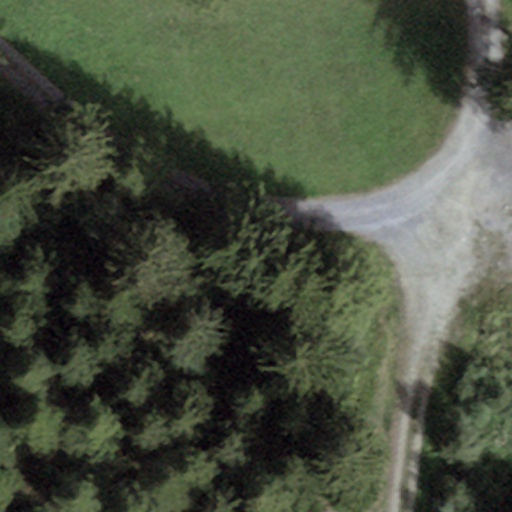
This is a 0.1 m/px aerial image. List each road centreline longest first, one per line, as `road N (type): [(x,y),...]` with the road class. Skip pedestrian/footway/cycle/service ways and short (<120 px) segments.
road 1 (track): [(448,225),(198,201),(83,140),(0,56)]
road 2 (track): [(448,225),(403,511)]
road 3 (track): [(448,225),(478,100),(476,0)]
